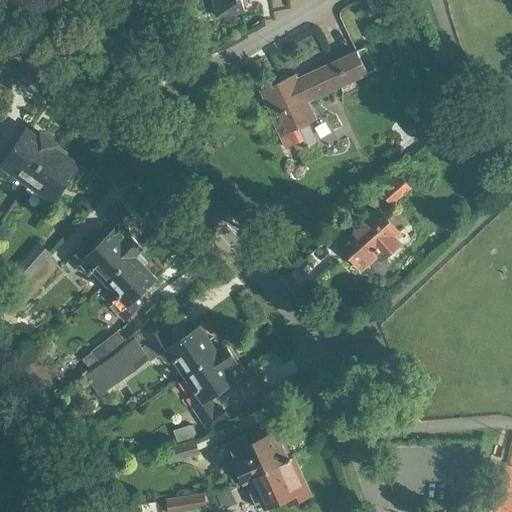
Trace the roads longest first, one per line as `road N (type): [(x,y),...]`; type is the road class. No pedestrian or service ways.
road 1 (residential): [(380,511),(314,342),(197,194),(122,122)]
road 2 (residential): [(332,0),(122,122)]
road 3 (residential): [(122,122),(0,40)]
